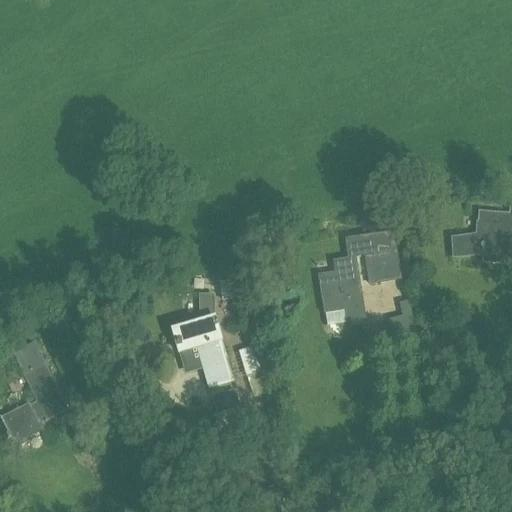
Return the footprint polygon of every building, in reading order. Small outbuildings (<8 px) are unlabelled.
[(483,263),(511,265),(511,204),(509,205),(509,215),(478,213),(477,224),(476,236),(451,240),(453,259),(482,256),(483,263)] [(345,310),(346,322),(364,320),(354,258),(370,256),(375,284),(401,280),(397,252),(392,253),(389,234),(345,241),(348,260),(333,263),(335,274),(318,277),(324,314),(345,310)] [(218,284),(221,302),(237,300),(234,281),(218,284)] [(185,376),(204,370),(209,388),(231,382),(219,341),(220,341),(213,321),(212,321),(212,297),(200,297),(201,324),(172,333),(185,376)] [(411,316),(408,302),(398,304),(401,318),(411,316)] [(78,318),(72,305),(66,308),(72,321),(78,318)] [(358,328),(338,330),(339,343),(359,342),(358,328)] [(73,351),(91,388),(105,382),(86,344),(73,351)] [(0,419),(14,446),(42,431),(38,422),(65,408),(44,367),(45,366),(34,345),(12,356),(36,403),(30,406),(29,405),(0,419)] [(239,353),(246,377),(261,373),(253,348),(239,353)] [(235,391),(211,398),(216,414),(239,407),(235,391)]
